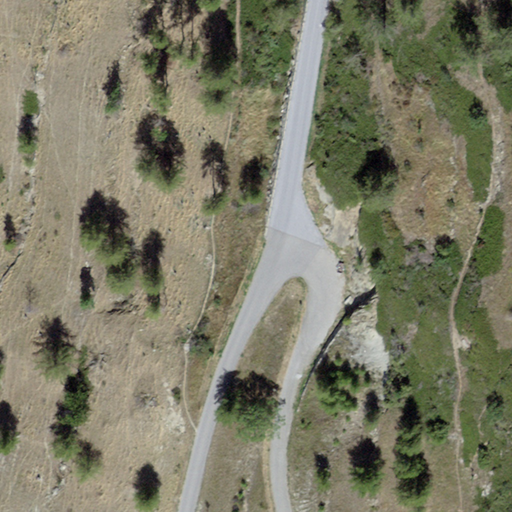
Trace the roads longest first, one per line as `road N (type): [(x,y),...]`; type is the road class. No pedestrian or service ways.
road 1 (unclassified): [(283,511),(277,448),(291,386),(323,314),(319,273),(275,253)]
road 2 (unclassified): [(275,253),(212,412),(188,511)]
road 3 (residential): [(275,253),(321,0)]
